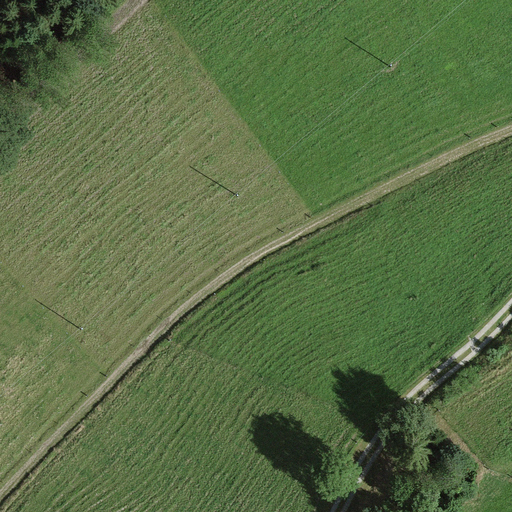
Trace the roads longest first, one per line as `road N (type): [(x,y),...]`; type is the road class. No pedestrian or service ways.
road 1 (track): [(0,489),(173,318),(259,254),(511,133)]
road 2 (track): [(511,301),(412,393),(334,511)]
road 3 (track): [(0,137),(134,0)]
